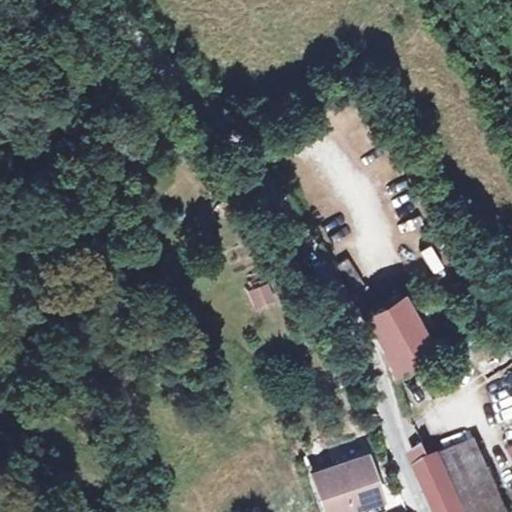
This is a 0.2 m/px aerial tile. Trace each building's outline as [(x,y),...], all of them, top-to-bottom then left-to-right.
[(243,287),(252,306),(272,297),(264,278),(243,287)] [(368,285),(352,293),(360,307),(376,298),(368,285)] [(399,293),(362,314),(377,343),(390,373),(431,349),(423,334),(408,310),(399,293)] [(421,302),(408,310),(423,334),(436,327),(421,302)] [(425,451),(412,457),(412,460),(435,511),(506,511),(478,446),(442,462),(440,459),(430,463),(425,451)] [(373,459),(319,480),(329,511),(362,511),(390,501),(373,459)]
